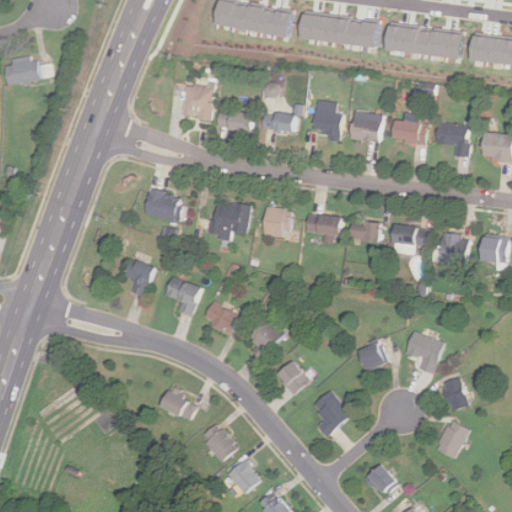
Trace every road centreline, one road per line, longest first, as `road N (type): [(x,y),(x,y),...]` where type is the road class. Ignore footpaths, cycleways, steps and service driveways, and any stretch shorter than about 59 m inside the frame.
road 1 (primary): [(0,397),(152,0)]
road 2 (residential): [(0,298),(168,345),(218,369),(347,511)]
road 3 (residential): [(101,125),(227,164),(511,202)]
